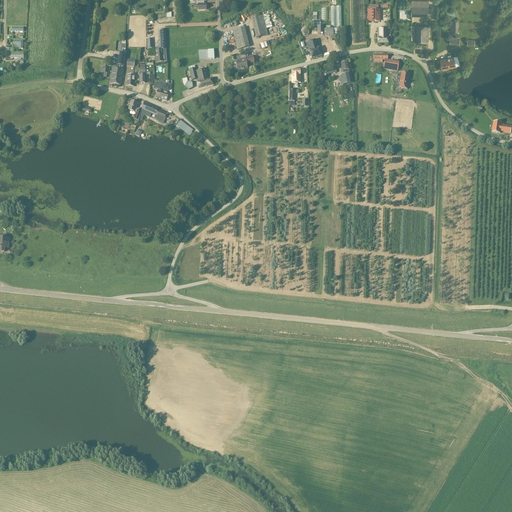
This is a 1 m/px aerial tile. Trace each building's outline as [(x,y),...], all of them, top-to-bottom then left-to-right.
[(193,0),(193,2),(201,2),(201,4),(198,4),(198,11),(206,10),(206,4),(203,4),(203,2),(205,1),(205,0),(193,0)] [(378,6),(370,6),(370,10),(367,10),(367,22),(379,22),(379,18),(380,18),(380,10),(378,10),(378,6)] [(429,17),(429,15),(429,7),(411,6),(411,8),(410,8),(410,13),(411,13),(411,17),(429,17)] [(331,27),(332,27),(332,28),(324,28),(324,30),(324,37),(333,36),(333,35),(337,35),(337,36),(337,44),(341,44),(341,33),(337,33),(337,30),(334,30),(334,27),(341,27),(341,7),(331,7),(331,27)] [(323,26),(321,26),(320,20),(317,20),(317,14),(315,13),(312,13),(312,27),(317,27),(317,34),(323,34),(323,26)] [(268,35),(265,24),(270,23),(268,15),(263,16),(251,19),(256,38),(268,35)] [(458,32),(458,20),(450,20),(450,31),(458,32)] [(416,25),(415,41),(428,42),(429,26),(416,25)] [(232,31),(237,50),(249,47),(245,28),(232,31)] [(304,37),(309,36),(310,31),(305,29),(302,33),(304,37)] [(377,29),(378,44),(388,44),(388,29),(377,29)] [(165,31),(158,32),(159,41),(155,41),(156,46),(159,46),(159,50),(154,51),(155,63),(167,62),(166,57),(166,50),(165,31)] [(460,45),(460,36),(460,32),(457,32),(457,35),(456,35),(456,36),(450,36),(449,45),(460,45)] [(125,53),(125,45),(126,34),(123,34),(123,39),(122,39),(122,45),(121,45),(121,52),(120,52),(117,66),(117,69),(113,69),(112,75),(110,74),(109,78),(111,79),(110,84),(120,86),(123,70),(122,70),(123,68),(124,65),(125,60),(126,53),(125,53)] [(321,56),(320,50),(318,43),(321,42),(320,40),(306,43),(311,59),(321,56)] [(13,41),(13,45),(19,45),(19,49),(23,50),(23,41),(13,41)] [(198,51),(199,60),(214,59),(214,54),(213,54),(213,51),(208,51),(208,50),(198,51)] [(382,61),(384,61),(383,70),(397,72),(399,62),(388,60),(387,55),(373,54),(373,63),(382,63),(382,61)] [(456,66),(454,56),(440,59),(442,70),(456,66)] [(238,71),(247,69),(246,64),(254,62),(253,57),(244,59),(245,61),(242,61),(241,60),(235,61),(238,71)] [(341,64),(343,76),(350,74),(347,63),(341,64)] [(189,71),(188,71),(191,81),(197,79),(198,84),(197,84),(198,88),(212,85),(211,80),(209,81),(206,69),(196,72),(195,69),(189,71)] [(300,70),(292,71),(291,71),(292,83),(300,83),(300,70)] [(410,74),(401,73),(398,88),(407,90),(410,74)] [(343,76),(338,77),(340,86),(353,83),(351,74),(350,74),(343,76)] [(127,76),(126,86),(134,87),(135,76),(127,76)] [(185,90),(192,88),(191,82),(188,83),(186,78),(182,79),(185,90)] [(163,83),(164,82),(155,84),(154,88),(158,88),(158,90),(155,98),(160,99),(162,92),(164,84),(163,84),(163,83)] [(171,85),(168,84),(163,83),(163,84),(164,84),(162,92),(160,99),(167,102),(169,93),(168,93),(168,91),(170,91),(170,90),(171,85)] [(135,112),(136,113),(134,119),(138,121),(139,116),(141,110),(138,109),(137,109),(136,109),(138,104),(131,101),(128,110),(135,112)] [(150,117),(151,114),(155,115),(155,116),(157,116),(155,121),(162,124),(166,113),(157,109),(158,109),(145,103),(142,109),(142,110),(140,117),(143,117),(144,114),(150,117)] [(177,126),(189,135),(192,131),(193,130),(180,121),(177,126)] [(502,124),(494,123),(492,132),(500,134),(500,132),(510,133),(511,127),(501,126),(502,124)] [(6,238),(0,237),(0,251),(4,252),(4,248),(8,249),(9,240),(6,240),(6,238)]
